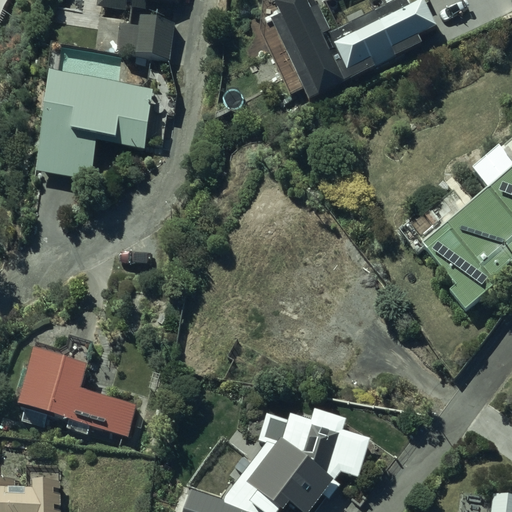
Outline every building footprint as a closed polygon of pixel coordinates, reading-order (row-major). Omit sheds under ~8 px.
[(179,0),(97,0),(97,10),(141,15),(142,4),(179,8),(179,0)] [(331,41),(312,0),(280,0),(261,9),(272,30),(269,31),(285,64),(287,63),(296,81),(295,81),(308,108),(422,53),(421,50),(440,41),(424,8),(410,15),(406,6),(331,41)] [(170,65),(174,30),(139,26),(138,34),(120,32),(117,59),(170,65)] [(59,58),(58,72),(56,83),(49,82),(37,177),(91,184),(96,144),(113,146),(113,150),(145,154),(152,95),(116,90),(118,74),(108,72),(109,64),(59,58)] [(415,254),(423,247),(455,285),(446,292),(467,317),(495,294),(490,288),(511,269),(511,141),(472,175),(490,196),(478,205),(452,173),(445,179),(455,190),(414,224),(411,221),(397,233),(415,254)] [(32,358),(16,415),(126,442),(135,412),(79,396),(86,373),(32,358)] [(182,488),(173,511),(313,511),(320,501),(329,507),(345,480),(359,483),(370,443),(343,435),(347,424),(300,411),(297,420),(290,418),(288,424),(264,417),(256,447),(266,450),(252,466),(243,459),(233,471),(242,479),(225,499),(182,488)] [(0,511),(58,511),(56,485),(32,487),(32,495),(17,496),(16,484),(3,485),(0,458),(0,511)] [(511,511),(511,501),(492,499),(490,511),(511,511)]
